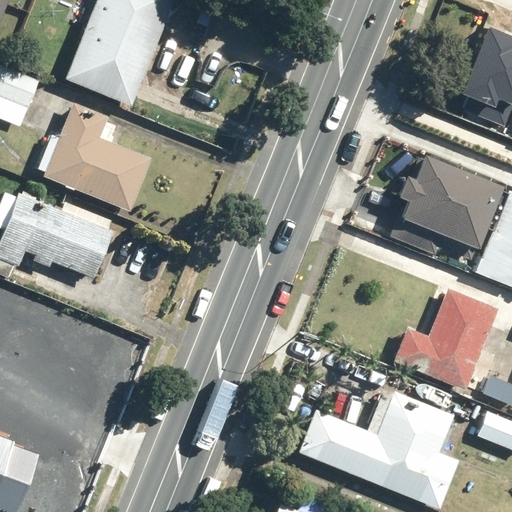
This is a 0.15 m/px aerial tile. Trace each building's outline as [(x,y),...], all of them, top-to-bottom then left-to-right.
[(0,0),(0,22),(9,0),(0,0)] [(173,0),(96,0),(66,77),(132,103),(173,0)] [(511,36),(467,19),(437,92),(493,115),(511,69),(511,36)] [(40,78),(0,61),(0,117),(20,126),(40,78)] [(511,69),(493,115),(511,122),(511,69)] [(109,114),(73,100),(60,134),(49,130),(35,166),(45,169),(43,175),(132,209),(152,156),(112,140),(117,127),(106,122),(109,114)] [(503,183),(422,147),(412,169),(407,167),(398,188),(409,193),(400,214),(474,247),(503,183)] [(5,191),(0,202),(0,225),(4,227),(0,236),(0,251),(21,260),(25,249),(35,253),(33,259),(49,266),(52,259),(96,277),(115,230),(108,227),(110,220),(65,201),(63,207),(20,190),(18,196),(5,191)] [(497,306),(448,286),(429,333),(406,323),(392,359),(465,388),(497,306)] [(511,352),(498,380),(511,385),(511,352)] [(452,410),(393,387),(390,394),(380,390),(367,425),(314,405),(297,451),(440,505),(458,457),(437,449),(452,410)] [(511,418),(486,408),(476,433),(511,447),(511,418)] [(0,511),(19,511),(37,467),(0,452),(0,511)] [(317,511),(280,496),(272,511),(270,511),(264,509),(263,511),(317,511)]
